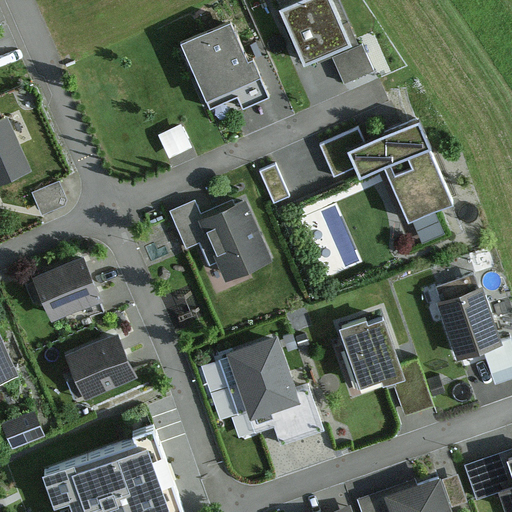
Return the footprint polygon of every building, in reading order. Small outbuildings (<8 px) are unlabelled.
[(331,0),(307,0),(281,11),(305,67),(352,47),(331,0)] [(228,22),(180,43),(208,108),(240,94),(244,104),(268,93),(252,57),(245,60),(228,22)] [(450,201),(416,117),(347,145),(357,170),(387,158),(411,217),(450,201)] [(171,150),(193,140),(183,118),(161,128),(171,150)] [(0,181),(19,174),(0,125),(0,181)] [(275,162),(260,169),(274,201),(289,194),(275,162)] [(269,259),(244,201),(202,219),(227,277),(269,259)] [(101,293),(81,249),(33,271),(52,315),(101,293)] [(492,343),(475,289),(437,302),(455,355),(492,343)] [(397,372),(380,314),(337,327),(354,385),(397,372)] [(0,374),(19,366),(0,321),(0,374)] [(130,369),(115,333),(64,355),(79,391),(130,369)] [(287,400),(266,339),(222,353),(243,415),(287,400)] [(12,437),(49,429),(45,411),(8,420),(12,437)] [(154,422),(44,466),(62,511),(178,511),(188,508),(154,422)] [(501,511),(511,508),(511,459),(485,468),(499,511),(501,511)] [(448,511),(439,481),(386,499),(390,511),(448,511)]
